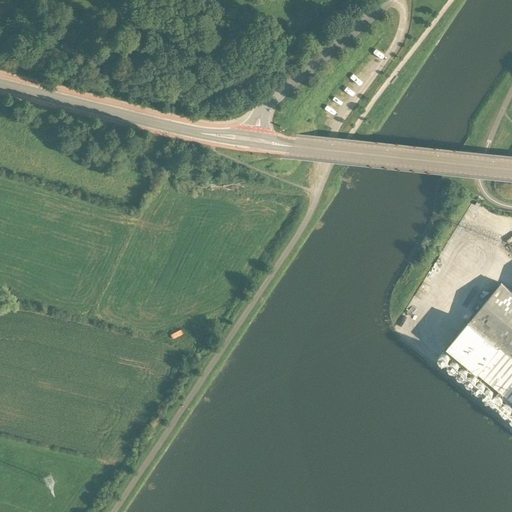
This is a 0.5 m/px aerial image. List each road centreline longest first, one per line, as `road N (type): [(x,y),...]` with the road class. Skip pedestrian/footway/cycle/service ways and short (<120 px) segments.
road 1 (tertiary): [(511,168),(252,140)]
road 2 (tertiary): [(252,140),(0,83)]
road 3 (unclassified): [(252,140),(266,102),(387,0)]
